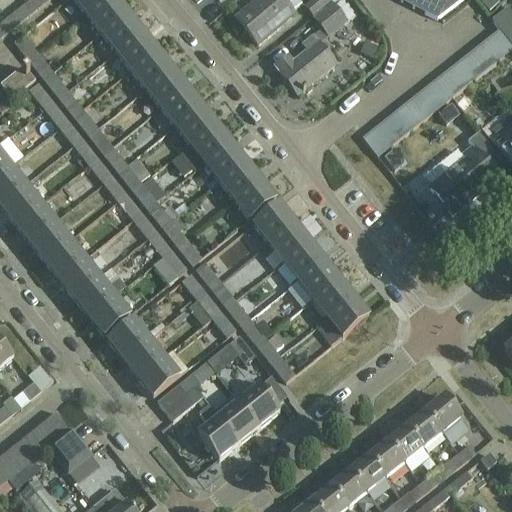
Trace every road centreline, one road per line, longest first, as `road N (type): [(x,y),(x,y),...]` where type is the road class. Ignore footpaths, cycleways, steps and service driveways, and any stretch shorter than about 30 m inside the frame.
road 1 (residential): [(185,511),(0,278)]
road 2 (residential): [(213,511),(437,335)]
road 3 (residential): [(437,335),(300,155)]
road 4 (residential): [(300,155),(161,0)]
road 5 (residential): [(300,155),(425,67)]
road 6 (residential): [(511,431),(437,335)]
